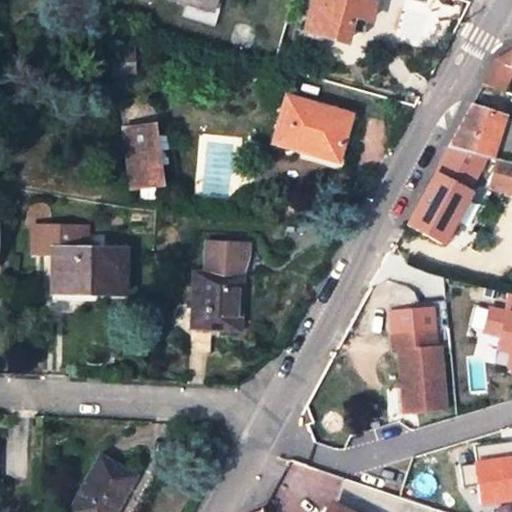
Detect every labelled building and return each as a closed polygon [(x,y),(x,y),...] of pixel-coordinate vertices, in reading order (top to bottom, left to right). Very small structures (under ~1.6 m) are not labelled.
[(186,0),(186,4),(211,12),(213,5),(194,0),(186,0)] [(372,3),(362,0),(313,0),(304,33),(343,45),(351,17),(367,22),(372,3)] [(349,116),(285,97),(272,144),(336,163),(349,116)] [(470,106),(446,148),(484,159),(491,161),(492,159),(504,117),(470,106)] [(152,125),(121,129),(128,190),(160,186),(152,125)] [(484,159),(446,148),(433,173),(467,192),(484,159)] [(511,163),(496,160),(489,190),(511,195),(511,163)] [(440,246),(469,193),(467,192),(433,173),(404,226),(440,246)] [(50,291),(83,292),(92,292),(92,296),(124,297),(125,251),(87,250),(88,230),(33,228),(32,256),(51,257),(50,291)] [(193,273),(189,329),(208,330),(238,332),(242,276),(193,273)] [(511,310),(502,309),(499,349),(511,351),(511,310)] [(208,330),(189,329),(188,339),(208,340),(208,330)] [(446,411),(440,347),(435,348),(434,332),(390,335),(392,352),(397,352),(400,389),(406,388),(408,414),(446,411)] [(99,458),(69,511),(114,511),(135,477),(99,458)]
